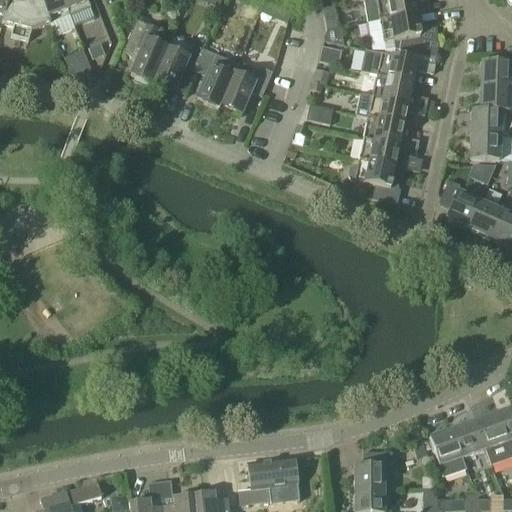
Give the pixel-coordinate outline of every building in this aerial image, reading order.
[(0,0),(0,26),(1,27),(8,0),(0,0)] [(8,0),(1,27),(13,30),(10,40),(28,45),(31,35),(49,26),(38,0),(25,0),(25,4),(21,3),(21,0),(8,0)] [(70,18),(62,0),(38,0),(49,26),(55,39),(74,32),(68,19),(70,18)] [(86,0),(62,0),(70,18),(90,10),(86,0)] [(390,0),(375,3),(379,24),(416,18),(413,5),(431,2),(430,0),(390,0)] [(281,10),(279,16),(282,21),(288,23),(291,13),(281,10)] [(416,18),(379,24),(383,46),(393,44),(395,52),(436,61),(439,47),(435,27),(418,30),(416,18)] [(326,33),(338,31),(336,22),(324,24),(326,33)] [(151,87),(167,52),(166,52),(154,46),(160,34),(136,23),(123,55),(127,57),(136,64),(130,77),(135,80),(134,83),(147,89),(149,86),(151,87)] [(338,31),(326,33),(323,45),(343,49),(341,30),(338,31)] [(195,75),(205,53),(193,49),(172,39),(166,52),(167,52),(151,87),(168,94),(169,91),(174,93),(184,70),(195,75)] [(87,52),(92,63),(105,58),(100,47),(87,52)] [(338,70),(341,54),(322,51),(319,62),(318,66),(338,70)] [(218,112),(233,77),(237,68),(216,59),(216,58),(205,53),(195,75),(206,80),(196,103),(218,112)] [(72,83),(91,79),(86,54),(67,57),(72,83)] [(412,86),(417,65),(395,60),(380,57),(376,79),(412,86)] [(510,91),(511,65),(480,64),(479,90),(510,91)] [(238,65),(237,68),(233,77),(218,112),(220,109),(240,118),(250,95),(261,100),(272,76),(261,71),(259,75),(238,65)] [(421,66),(420,74),(432,77),(434,68),(421,66)] [(324,75),(316,73),(315,73),(312,85),(321,87),(324,75)] [(412,86),(376,79),(368,77),(367,83),(374,85),(371,99),(359,97),(426,111),(428,102),(410,98),(412,86)] [(310,94),(319,96),(321,89),(312,87),(310,94)] [(479,90),(478,114),(479,114),(501,115),(509,116),(510,91),(479,90)] [(426,111),(359,97),(355,118),(403,129),(406,115),(424,119),(426,111)] [(306,124),(329,129),(332,114),(309,109),(306,124)] [(500,140),(501,115),(479,114),(478,114),(471,113),(470,139),(500,140)] [(403,129),(355,118),(355,119),(367,121),(362,142),(399,150),(403,129)] [(298,128),(294,137),(304,140),(307,131),(303,129),(298,128)] [(500,140),(470,139),(469,164),(499,165),(500,140)] [(399,150),(362,142),(358,163),(394,171),(399,150)] [(289,149),(286,158),(293,161),(297,152),(289,149)] [(394,171),(358,163),(356,170),(353,169),(349,172),(348,180),(350,184),(353,184),(353,185),(374,189),(373,195),(371,203),(397,208),(400,193),(390,191),(394,171)] [(473,164),(469,181),(490,186),(494,169),(473,164)] [(467,232),(479,204),(457,195),(459,189),(448,184),(438,207),(448,212),(444,222),(467,232)] [(490,242),(502,215),(479,204),(467,232),(490,242)] [(511,219),(502,215),(490,242),(511,252),(511,219)] [(511,411),(498,416),(508,445),(511,456),(511,411)] [(508,445),(498,416),(475,424),(485,453),(508,445)] [(485,453),(475,424),(452,432),(462,461),(485,453)] [(462,461),(452,432),(428,441),(438,469),(462,461)] [(421,443),(412,446),(416,458),(425,455),(421,443)] [(353,493),(384,493),(392,493),(391,456),(362,456),(362,468),(353,468),(353,493)] [(238,495),(239,508),(269,504),(268,492),(297,488),(293,462),(247,468),(250,493),(238,495)] [(69,511),(69,510),(100,501),(97,488),(40,504),(41,511),(69,511)] [(384,509),(384,493),(353,493),(353,511),(390,511),(390,509),(384,509)] [(422,493),(422,511),(435,511),(436,493),(422,493)] [(213,496),(193,498),(194,511),(227,511),(226,503),(214,505),(213,496)] [(194,511),(193,498),(172,501),(173,510),(162,511),(161,511),(194,511)]
